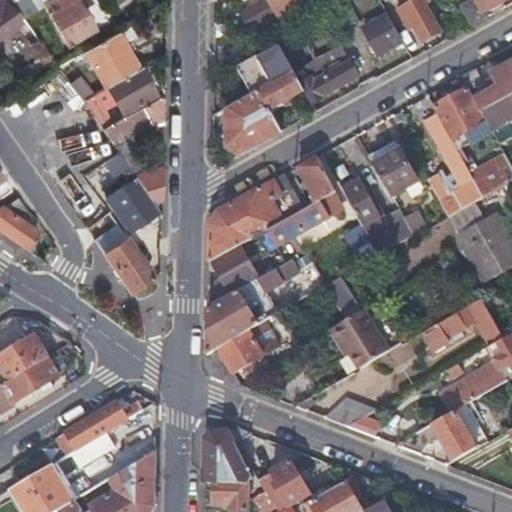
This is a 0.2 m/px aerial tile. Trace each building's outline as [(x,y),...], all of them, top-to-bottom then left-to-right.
[(0,0),(0,31),(20,18),(13,7),(7,0),(0,0)] [(78,2),(77,0),(48,0),(47,1),(54,15),(50,17),(66,46),(96,30),(80,1),(78,2)] [(261,0),(239,12),(244,21),(250,30),(268,20),(267,18),(275,13),(276,15),(301,1),(299,0),(261,0)] [(424,0),(412,0),(398,8),(401,12),(404,10),(421,41),(432,35),(440,31),(424,0)] [(424,0),(440,31),(432,35),(437,44),(449,37),(429,0),(424,0)] [(506,6),(505,4),(503,2),(506,0),(471,0),(462,6),(472,25),(506,6)] [(308,15),(306,11),(304,8),(297,11),(301,18),(308,15)] [(350,36),(355,33),(360,30),(347,8),(338,14),(350,36)] [(402,40),(397,31),(388,15),(362,28),(377,54),(402,40)] [(407,26),(397,31),(402,40),(405,47),(416,41),(407,26)] [(107,84),(138,67),(117,31),(82,52),(103,87),(107,84)] [(57,70),(47,56),(37,41),(29,47),(49,75),(57,70)] [(255,92),(292,72),(277,45),(240,65),(255,92)] [(312,61),(314,65),(317,69),(344,54),(339,46),(312,61)] [(511,61),(491,73),(499,88),(488,94),(474,70),(460,78),(466,89),(479,112),(511,93),(511,61)] [(310,76),(298,83),(302,91),(309,104),(322,98),(320,96),(356,76),(348,62),(312,81),(310,76)] [(142,65),(138,67),(107,84),(115,97),(122,110),(156,91),(142,65)] [(234,69),(249,96),(255,92),(240,65),(234,69)] [(49,75),(30,88),(40,104),(67,87),(57,70),(49,75)] [(292,72),(255,92),(267,113),(269,112),(282,105),(281,104),(302,91),(298,83),(292,72)] [(457,150),(490,131),(479,112),(466,89),(432,108),(435,113),(457,150)] [(101,131),(114,124),(95,91),(79,100),(101,131)] [(267,113),(255,92),(249,96),(226,108),(226,146),(237,154),(279,131),(269,112),(267,113)] [(511,93),(479,112),(490,131),(498,144),(506,140),(499,127),(511,119),(511,93)] [(163,94),(114,124),(101,131),(116,153),(148,198),(161,199),(161,165),(145,163),(130,138),(163,120),(163,94)] [(475,182),(457,150),(435,113),(426,119),(462,184),(454,189),(443,171),(427,180),(449,217),(451,216),(475,202),(484,197),(475,182)] [(56,119),(48,124),(58,139),(65,134),(56,119)] [(390,195),(403,188),(417,180),(395,140),(367,156),(390,195)] [(157,210),(148,198),(116,153),(103,163),(111,175),(116,172),(126,185),(107,199),(128,230),(157,210)] [(491,159),(497,170),(508,163),(503,153),(491,159)] [(316,201),(323,197),(334,191),(316,157),(296,168),(316,201)] [(497,170),(475,182),(484,197),(511,181),(511,169),(508,163),(497,170)] [(0,195),(10,188),(0,174),(0,195)] [(267,221),(270,227),(303,208),(284,175),(221,209),(208,224),(208,261),(210,260),(236,246),(250,238),(247,232),(267,221)] [(397,207),(389,210),(381,215),(387,226),(384,229),(377,217),(378,217),(357,178),(341,187),(371,241),(380,256),(414,237),(403,218),(397,207)] [(5,207),(30,226),(36,221),(35,220),(17,197),(5,207)] [(303,208),(270,227),(266,229),(275,244),(331,212),(323,197),(316,201),(303,208)] [(482,216),(475,202),(451,216),(459,229),(482,216)] [(42,231),(36,221),(30,226),(5,207),(1,203),(0,204),(0,230),(27,250),(42,231)] [(416,211),(403,218),(414,237),(427,229),(416,211)] [(485,283),(503,272),(511,267),(511,242),(495,213),(457,235),(485,283)] [(102,253),(125,237),(120,229),(97,245),(102,253)] [(102,253),(130,292),(152,277),(125,237),(102,253)] [(356,249),(365,264),(380,256),(371,241),(356,249)] [(254,279),(236,246),(210,260),(220,279),(208,286),(208,305),(254,279)] [(279,282),(271,269),(262,275),(257,277),(254,279),(262,292),(279,282)] [(316,273),(303,280),(290,288),(294,296),(290,299),(293,305),(324,287),(316,273)] [(262,292),(254,279),(208,305),(207,353),(217,348),(248,330),(263,322),(275,315),(262,292)] [(475,322),(488,345),(502,337),(481,299),(421,334),(429,347),(446,338),(475,322)] [(391,352),(365,310),(332,330),(340,344),(344,341),(361,369),(391,352)] [(263,322),(248,330),(217,348),(232,373),(275,348),(268,335),(270,334),(263,322)] [(511,331),(502,337),(488,345),(509,380),(511,377),(511,331)] [(0,360),(10,378),(48,355),(35,334),(0,356),(0,360)] [(449,343),(446,338),(429,347),(432,353),(449,343)] [(60,374),(48,355),(10,378),(5,381),(16,401),(60,374)] [(506,381),(500,371),(494,361),(467,376),(457,382),(448,388),(460,408),(506,381)] [(454,377),(457,382),(467,376),(464,371),(454,377)] [(0,410),(16,401),(5,381),(0,384),(0,410)] [(143,409),(140,404),(137,399),(122,409),(116,400),(66,430),(77,448),(143,409)] [(342,403),(335,423),(374,438),(383,419),(342,403)] [(452,463),(464,456),(476,449),(454,412),(430,426),(452,463)] [(212,485),(248,485),(249,479),(225,430),(210,431),(204,439),(203,484),(212,485)] [(72,501),(59,509),(60,511),(148,511),(154,509),(154,452),(72,501)] [(275,506),(285,502),(306,492),(290,460),(254,476),(263,489),(275,506)] [(53,511),(59,509),(72,501),(49,465),(9,489),(23,511),(53,511)] [(350,477),(343,480),(353,498),(359,495),(350,477)] [(315,511),(354,511),(360,509),(353,498),(343,480),(308,498),(315,511)] [(246,511),(248,485),(212,485),(213,503),(228,503),(227,510),(246,511)] [(275,511),(278,510),(275,506),(263,489),(250,497),(259,511),(275,511)] [(389,511),(382,497),(360,509),(354,511),(389,511)] [(291,511),(285,502),(275,506),(278,510),(278,511),(291,511)]
